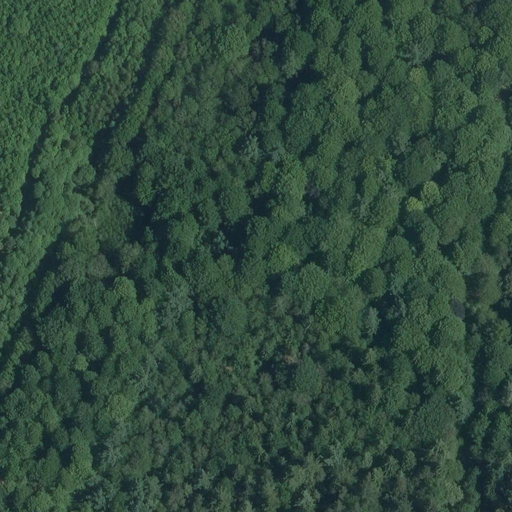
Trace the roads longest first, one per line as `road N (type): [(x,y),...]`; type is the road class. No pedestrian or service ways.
road 1 (track): [(80,511),(227,196)]
road 2 (unclassified): [(455,511),(511,241)]
road 3 (track): [(200,0),(124,166),(165,216)]
